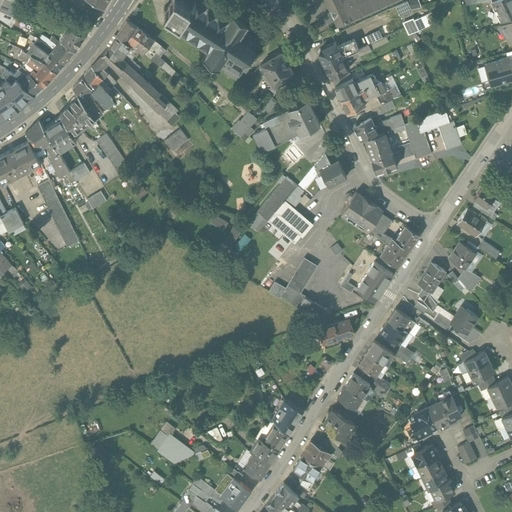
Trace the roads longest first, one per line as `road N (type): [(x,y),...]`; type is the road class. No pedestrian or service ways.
road 1 (residential): [(245,511),(432,231)]
road 2 (residential): [(432,231),(370,188),(271,0)]
road 3 (secondary): [(124,0),(62,82),(0,133)]
